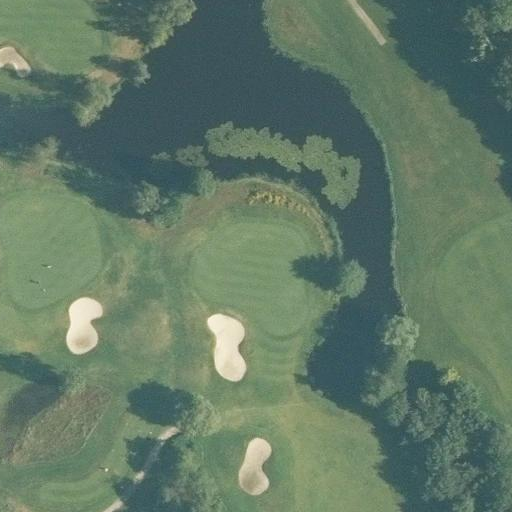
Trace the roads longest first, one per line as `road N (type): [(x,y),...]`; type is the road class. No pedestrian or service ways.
road 1 (track): [(236,511),(207,447),(170,403),(171,324),(157,268),(78,192),(0,173)]
road 2 (track): [(0,82),(47,88),(85,77),(104,65),(139,0)]
